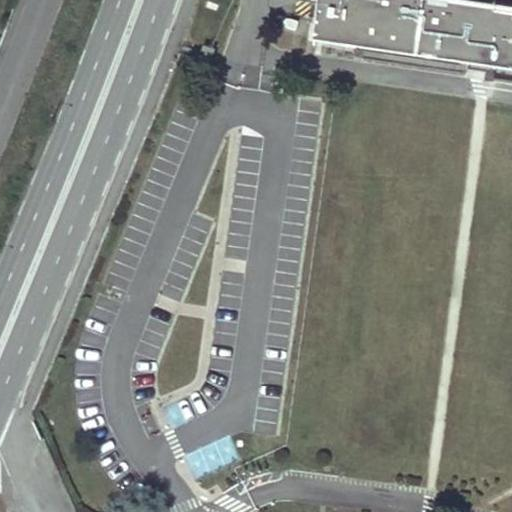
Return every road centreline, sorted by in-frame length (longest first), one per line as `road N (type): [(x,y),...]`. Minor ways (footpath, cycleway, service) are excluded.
road 1 (primary): [(0,402),(164,0)]
road 2 (primary): [(120,0),(0,298)]
